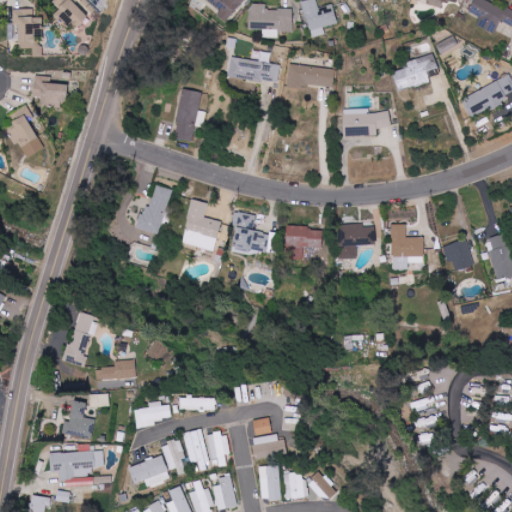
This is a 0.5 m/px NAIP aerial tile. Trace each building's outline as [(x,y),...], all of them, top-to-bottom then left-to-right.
[(56,0),(54,2),(60,8),(53,15),(66,29),(72,23),(77,28),(96,10),(86,0),(81,0),(80,0),(56,0)] [(210,0),(222,9),(217,16),(227,23),(244,0),(210,0)] [(319,8),(316,0),(306,0),(302,1),(312,38),(326,34),(324,28),(338,24),(332,4),(319,8)] [(428,0),(428,5),(443,8),(444,1),(458,4),(458,0),(428,0)] [(511,11),(487,0),(474,0),(469,12),(481,18),(478,26),(495,34),(501,21),(511,26),(511,11)] [(294,10),(267,9),(267,4),(250,4),(250,29),(264,30),(264,38),(279,38),(279,32),(293,32),(294,10)] [(33,9),(13,9),(13,24),(19,24),(19,49),(33,49),(33,57),(43,57),(43,18),(33,18),(33,9)] [(281,65),(270,63),(272,53),(262,52),(261,61),(232,57),(229,77),(279,84),(281,65)] [(393,67),(399,90),(431,82),(430,78),(440,75),(435,57),(393,67)] [(335,88),(336,68),(290,66),(289,86),(335,88)] [(511,96),(511,78),(510,75),(464,99),(472,117),(511,96)] [(51,77),(35,76),(34,97),(42,97),(41,107),(61,108),(61,101),(67,102),(68,85),(51,84),(51,77)] [(200,111),(203,93),(183,89),(175,138),(194,141),(199,111),(200,111)] [(28,158),(44,149),(30,122),(35,119),(28,106),(10,116),(15,125),(7,129),(15,144),(19,141),(28,158)] [(391,127),(390,112),(370,113),(370,109),(345,110),(346,137),(378,136),(378,128),(391,127)] [(137,229),(160,236),(173,190),(156,185),(147,216),(141,214),(137,229)] [(183,244),(215,251),(222,222),(205,218),(209,204),(193,200),(183,244)] [(256,215),(235,212),(233,227),(236,227),(233,249),(268,254),(269,246),(273,246),(275,234),(254,231),(256,215)] [(424,238),(407,238),(407,224),(391,225),(392,247),(395,247),(395,270),(409,270),(409,264),(424,264),(424,238)] [(339,226),(340,259),(358,259),(358,246),(376,245),(376,227),(365,227),(365,225),(339,226)] [(288,228),(288,247),(323,248),(323,229),(288,228)] [(511,277),(511,242),(509,233),(490,238),(492,246),(488,247),(497,282),(511,277)] [(448,263),(454,262),(456,270),(474,267),(469,241),(444,246),(448,263)] [(85,367),(91,336),(96,337),(100,318),(78,313),(69,363),(85,367)] [(115,367),(98,368),(98,380),(137,379),(136,360),(115,361),(115,367)] [(91,407),(110,407),(110,394),(91,395),(91,407)] [(216,398),(181,399),(181,411),(216,410),(216,398)] [(435,404),(434,398),(411,402),(413,409),(435,404)] [(93,439),(96,420),(85,418),(87,404),(70,401),(64,434),(93,439)] [(171,405),(163,406),(162,401),(149,403),(150,408),(136,410),(138,428),(157,426),(156,420),(173,418),(171,405)] [(417,420),(418,427),(437,425),(436,417),(417,420)] [(273,433),(270,418),(254,421),(256,436),(273,433)] [(190,463),(199,462),(200,471),(209,470),(205,430),(186,432),(190,463)] [(209,435),(212,460),(218,459),(219,463),(227,462),(226,455),(231,454),(228,433),(209,435)] [(286,456),(283,434),(253,439),(257,461),(286,456)] [(187,473),(184,459),(186,459),(182,440),(167,444),(173,476),(187,473)] [(94,484),(94,476),(94,468),(105,467),(104,451),(51,453),(51,473),(59,472),(60,486),(94,484)] [(129,467),(135,484),(146,480),(149,488),(172,479),(163,455),(129,467)] [(281,500),(280,466),(261,467),(262,501),(281,500)] [(339,492),(321,472),(309,483),(328,503),(339,492)] [(286,499),(307,498),(306,473),(285,474),(286,499)] [(220,485),(214,487),(219,511),(238,507),(231,476),(219,479),(220,485)] [(190,493),(196,511),(211,511),(210,508),(216,506),(210,489),(204,490),(201,480),(194,483),(197,491),(190,493)] [(168,504),(170,511),(191,511),(182,486),(170,491),(174,502),(168,504)] [(30,511),(45,511),(46,506),(51,507),(52,498),(31,497),(30,511)] [(146,508),(147,511),(167,511),(163,502),(146,508)]
